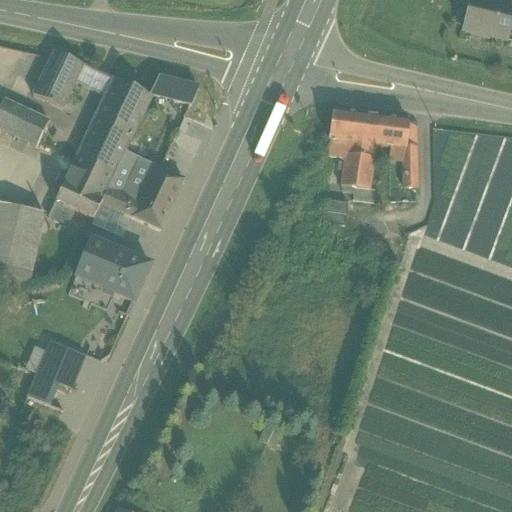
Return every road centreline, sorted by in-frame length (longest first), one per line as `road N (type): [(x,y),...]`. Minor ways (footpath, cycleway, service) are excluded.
road 1 (primary): [(79,511),(283,68)]
road 2 (tertiary): [(283,68),(0,13)]
road 3 (tertiary): [(511,113),(283,68)]
